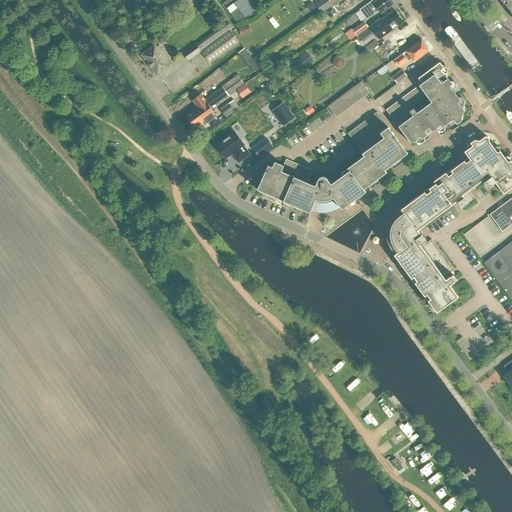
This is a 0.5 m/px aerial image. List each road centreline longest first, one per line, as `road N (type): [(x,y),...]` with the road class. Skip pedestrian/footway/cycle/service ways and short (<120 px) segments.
road 1 (unclassified): [(191,149),(174,186),(188,220),(393,475)]
road 2 (residential): [(436,332),(381,270),(242,205),(191,149)]
road 3 (residential): [(511,193),(442,237),(485,296),(436,332)]
road 4 (residential): [(191,149),(83,0)]
road 5 (residential): [(511,140),(409,0)]
road 6 (residential): [(511,436),(436,332)]
